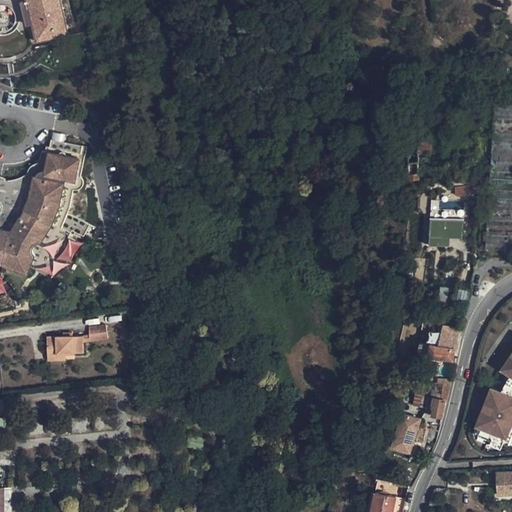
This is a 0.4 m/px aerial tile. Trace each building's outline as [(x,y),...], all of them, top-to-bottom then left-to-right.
[(69,36),(60,0),(0,0),(0,2),(4,2),(9,3),(15,27),(33,24),(36,42),(69,36)] [(511,101),(496,101),(486,252),(511,252),(511,101)] [(51,139),(64,142),(66,135),(53,132),(51,139)] [(52,224),(60,204),(65,179),(75,181),(83,146),(51,139),(50,147),(47,146),(45,152),(42,151),(38,161),(31,171),(30,173),(18,180),(14,181),(4,181),(0,180),(0,268),(3,270),(5,264),(27,273),(35,255),(32,252),(33,246),(37,242),(41,242),(52,224)] [(466,186),(455,187),(455,196),(478,194),(478,184),(465,185),(466,186)] [(463,217),(433,216),(432,242),(451,243),(452,235),(462,235),(463,217)] [(44,273),(57,277),(62,261),(72,264),(79,242),(68,239),(64,251),(52,247),(44,273)] [(83,336),(47,337),(48,354),(66,354),(84,353),(84,342),(108,338),(106,324),(89,327),(89,335),(83,336)] [(444,325),(442,333),(457,336),(459,327),(444,325)] [(430,355),(453,360),(457,336),(430,331),(428,344),(421,342),(419,358),(429,360),(430,355)] [(488,443),(499,447),(501,442),(504,435),(505,436),(508,427),(511,428),(511,419),(511,416),(511,356),(508,354),(500,367),(508,373),(500,390),(490,385),(483,401),(492,405),(489,411),(481,408),(475,423),(480,425),(476,433),(490,439),(488,443)] [(447,400),(451,383),(437,383),(435,398),(445,400),(447,400)] [(421,407),(423,396),(415,394),(413,405),(421,407)] [(442,417),(445,400),(435,398),(432,415),(442,417)] [(492,405),(483,401),(481,408),(489,411),(492,405)] [(421,419),(403,413),(392,447),(410,453),(421,419)] [(475,423),(471,431),(476,433),(480,425),(475,423)] [(504,435),(501,442),(507,444),(511,430),(511,428),(508,427),(505,436),(504,435)] [(511,470),(495,472),(496,494),(511,492),(511,470)] [(377,489),(396,492),(398,485),(378,482),(377,489)] [(459,507),(469,508),(471,491),(461,490),(459,507)] [(397,497),(375,492),(370,511),(394,511),(397,497)]
